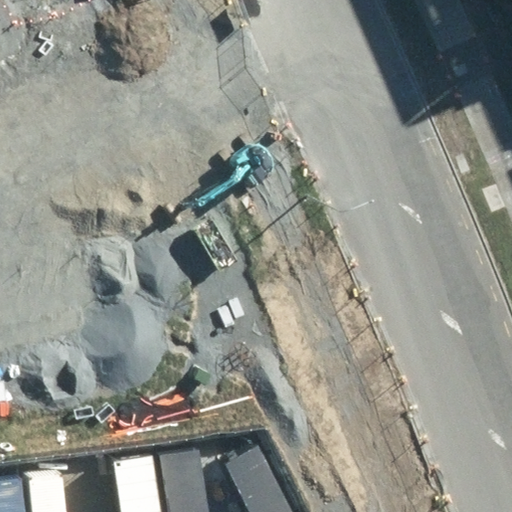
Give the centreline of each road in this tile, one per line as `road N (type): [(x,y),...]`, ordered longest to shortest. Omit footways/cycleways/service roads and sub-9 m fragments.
road 1 (secondary): [(511,479),(339,7)]
road 2 (tertiary): [(0,153),(339,7)]
